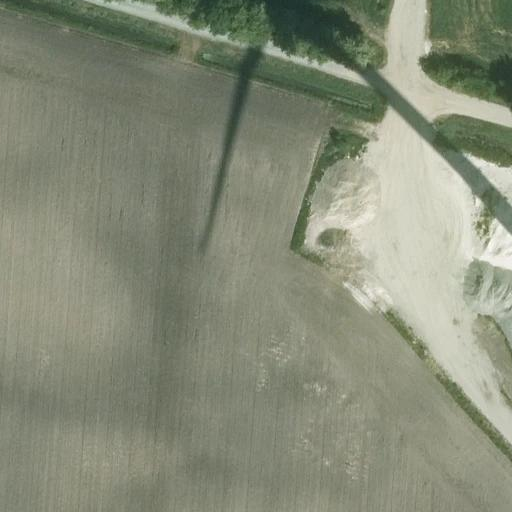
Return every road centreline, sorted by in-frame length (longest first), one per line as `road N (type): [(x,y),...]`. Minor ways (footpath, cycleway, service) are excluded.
road 1 (track): [(411,0),(403,183),(458,358),(511,440)]
road 2 (track): [(112,0),(511,122)]
